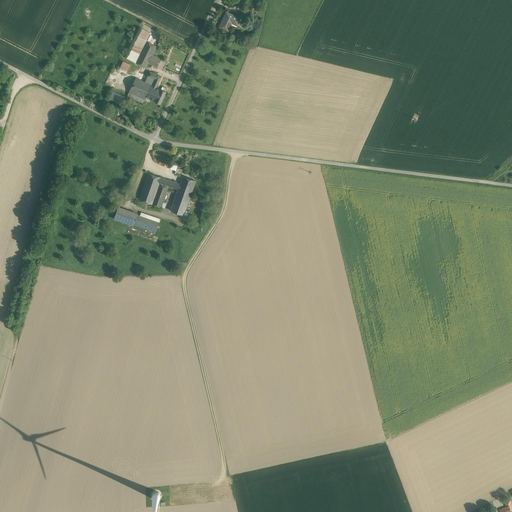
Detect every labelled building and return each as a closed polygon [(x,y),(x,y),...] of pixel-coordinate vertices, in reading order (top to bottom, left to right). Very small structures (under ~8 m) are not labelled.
[(247,9),(245,8),(241,15),(244,17),(247,18),(251,11),(247,9)] [(241,18),(227,12),(219,27),(228,31),(232,21),(238,24),(240,20),(241,20),(242,18),(241,18)] [(142,29),(127,58),(135,62),(146,41),(150,33),(142,29)] [(146,41),(135,62),(146,68),(149,63),(157,67),(161,59),(153,55),(157,46),(146,41)] [(130,65),(123,61),(119,70),(126,73),(130,65)] [(145,82),(136,78),(129,93),(145,100),(146,97),(155,101),(161,89),(157,87),(162,76),(150,71),(145,82)] [(155,101),(160,104),(166,91),(161,89),(155,101)] [(124,96),(113,90),(109,98),(121,103),(124,96)] [(145,100),(129,93),(127,96),(144,103),(145,100)] [(180,184),(148,173),(139,199),(161,207),(169,186),(178,189),(179,186),(180,184)] [(196,180),(182,176),(180,184),(179,186),(185,189),(185,190),(188,191),(187,193),(191,195),(196,180)] [(185,189),(179,186),(178,189),(170,210),(184,215),(191,195),(187,193),(188,191),(185,190),(185,189)] [(137,213),(119,207),(114,218),(133,225),(134,224),(137,214),(137,213)] [(151,219),(137,214),(134,224),(155,231),(159,222),(151,219)]
